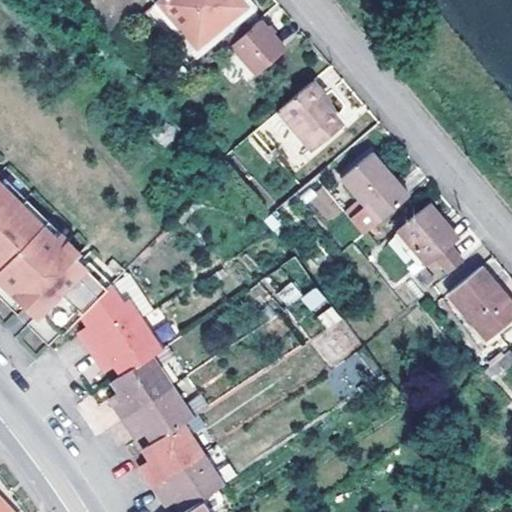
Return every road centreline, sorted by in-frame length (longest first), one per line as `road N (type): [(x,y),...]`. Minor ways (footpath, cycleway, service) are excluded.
road 1 (residential): [(307,0),(511,240)]
road 2 (secondary): [(84,511),(0,403)]
